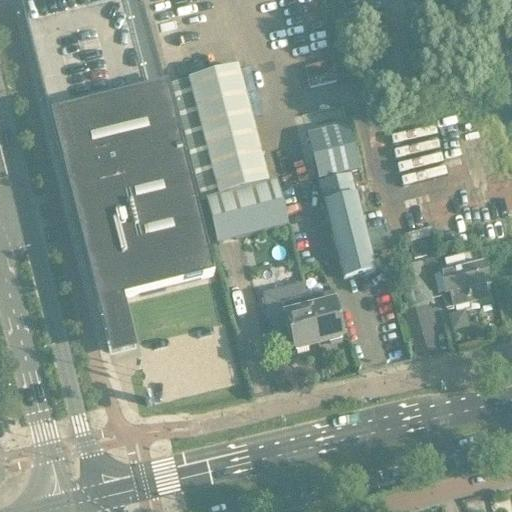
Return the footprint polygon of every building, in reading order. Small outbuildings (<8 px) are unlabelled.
[(84,0),(36,0),(20,4),(48,119),(108,355),(109,354),(109,353),(112,353),(131,348),(131,349),(133,348),(121,302),(127,300),(138,297),(212,279),(187,177),(178,142),(175,132),(174,128),(165,90),(110,103),(84,0)] [(236,69),(188,82),(218,198),(267,185),(236,69)] [(306,139),(317,182),(358,171),(347,129),(306,139)] [(319,183),(343,281),(373,274),(349,176),(319,183)] [(287,229),(278,193),(276,185),(204,204),(216,248),(287,229)] [(395,272),(406,310),(434,303),(423,264),(395,272)] [(483,266),(461,271),(469,306),(493,301),(490,287),(488,287),(483,266)] [(461,271),(442,275),(439,276),(444,298),(442,298),(445,312),(469,306),(461,271)] [(303,286),(261,296),(274,349),(290,345),(292,351),(318,345),(307,301),(303,286)] [(332,295),(307,301),(318,345),(343,338),(335,303),(332,295)] [(484,330),(475,333),(477,344),(487,342),(484,330)]
